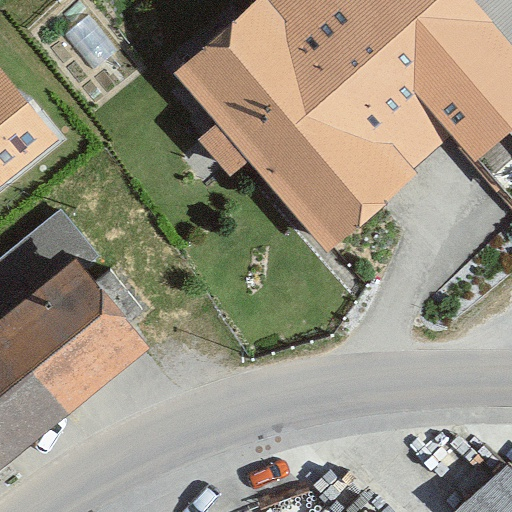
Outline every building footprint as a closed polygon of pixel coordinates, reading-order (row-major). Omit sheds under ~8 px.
[(245,0),(179,57),(320,220),(445,112),(465,135),(511,95),(511,72),(449,0),(245,0)] [(12,53),(0,62),(0,174),(66,123),(12,53)] [(0,297),(0,438),(138,329),(69,243),(0,297)] [(450,490),(471,511),(511,511),(511,475),(489,452),(450,490)] [(301,511),(269,476),(227,511),(301,511)]
